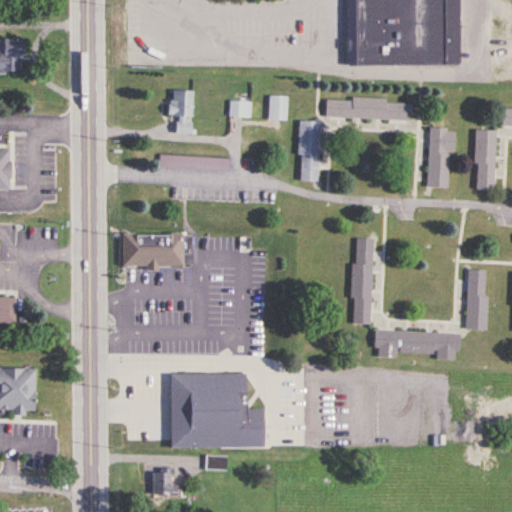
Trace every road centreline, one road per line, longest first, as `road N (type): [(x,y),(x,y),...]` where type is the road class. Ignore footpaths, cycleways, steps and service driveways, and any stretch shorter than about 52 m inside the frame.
road 1 (residential): [(90,173),(254,178),(328,197),(511,211)]
road 2 (secondary): [(92,511),(91,116)]
